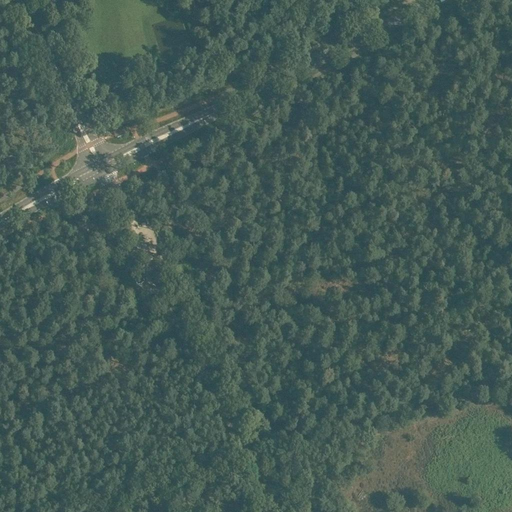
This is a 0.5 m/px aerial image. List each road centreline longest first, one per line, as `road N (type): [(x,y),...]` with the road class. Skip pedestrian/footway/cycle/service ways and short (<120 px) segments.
road 1 (track): [(112,184),(245,462)]
road 2 (secondary): [(225,107),(436,0)]
road 3 (secondary): [(104,173),(225,107)]
road 4 (secondary): [(225,107),(105,159)]
